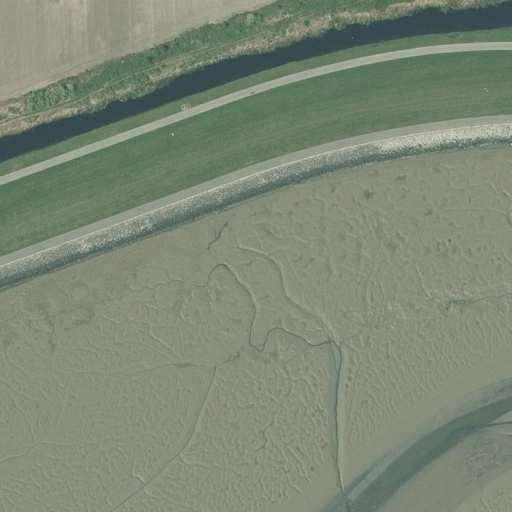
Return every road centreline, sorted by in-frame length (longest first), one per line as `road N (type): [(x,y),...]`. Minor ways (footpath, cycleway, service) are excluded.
road 1 (unclassified): [(0,269),(322,156),(511,125)]
road 2 (unclassified): [(511,49),(404,56),(276,85),(0,184)]
